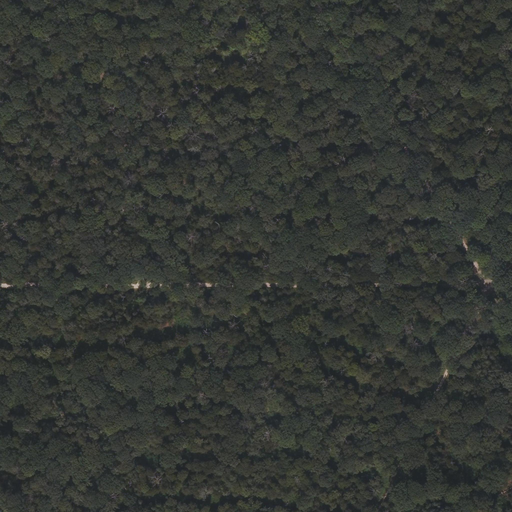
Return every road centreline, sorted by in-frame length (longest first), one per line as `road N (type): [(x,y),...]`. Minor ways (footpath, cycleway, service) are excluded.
road 1 (track): [(0,285),(511,286)]
road 2 (track): [(310,0),(511,327)]
road 3 (track): [(376,511),(511,237)]
